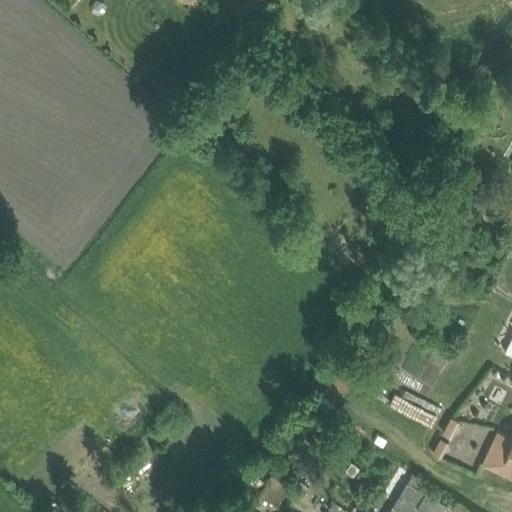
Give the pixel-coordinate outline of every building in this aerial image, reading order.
[(327,107),(342,120),(351,109),(337,96),(327,107)] [(323,392),(334,400),(351,375),(340,367),(323,392)] [(117,388),(130,398),(136,391),(123,380),(117,388)] [(459,419),(450,415),(442,431),(451,436),(459,419)] [(511,434),(497,429),(482,461),(511,475),(511,434)] [(448,441),(439,435),(431,451),(440,456),(448,441)] [(259,492),(276,502),(290,479),(274,470),(259,492)] [(422,488),(427,480),(412,471),(387,511),(439,511),(446,502),(422,488)] [(250,511),(254,506),(241,497),(233,509),(235,511),(234,511),(250,511)] [(125,511),(111,500),(100,511),(125,511)]
